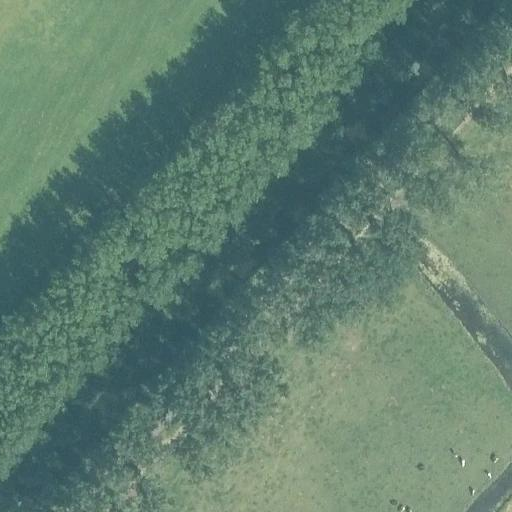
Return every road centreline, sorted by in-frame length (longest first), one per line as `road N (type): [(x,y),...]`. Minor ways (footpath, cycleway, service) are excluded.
road 1 (residential): [(511,34),(78,511)]
road 2 (tertiary): [(0,405),(378,0)]
